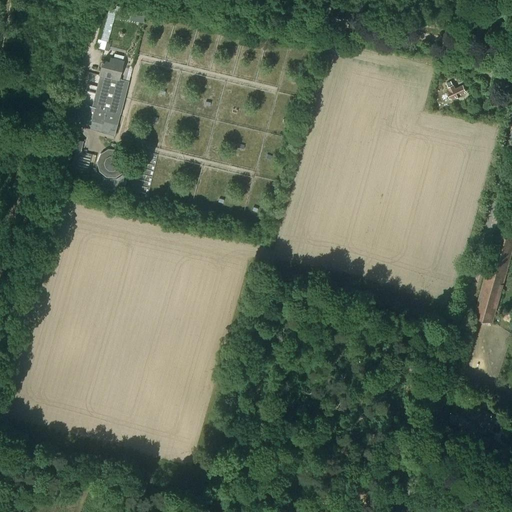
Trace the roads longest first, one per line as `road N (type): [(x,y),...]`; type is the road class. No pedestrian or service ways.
road 1 (tertiary): [(406,511),(511,138)]
road 2 (residential): [(511,46),(234,0)]
road 3 (track): [(511,35),(322,0)]
